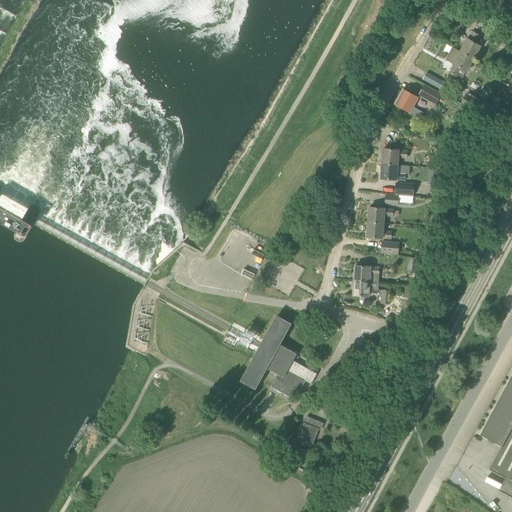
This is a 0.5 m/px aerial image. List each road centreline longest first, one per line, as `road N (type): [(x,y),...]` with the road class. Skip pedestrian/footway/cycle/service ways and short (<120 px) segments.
road 1 (unclassified): [(408,511),(511,324)]
road 2 (unclassified): [(195,273),(247,299),(356,319)]
road 3 (secondary): [(355,511),(434,363)]
road 4 (secondary): [(434,363),(511,218)]
